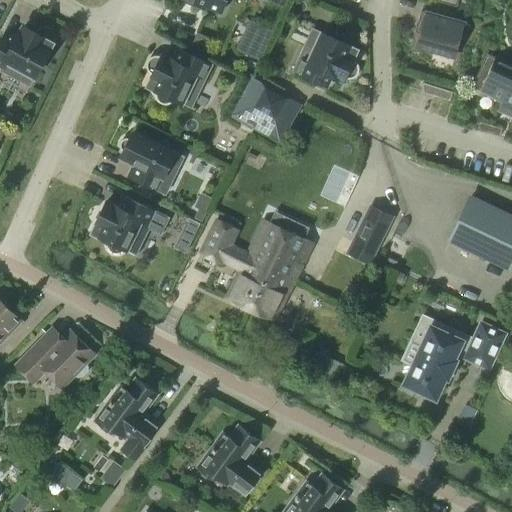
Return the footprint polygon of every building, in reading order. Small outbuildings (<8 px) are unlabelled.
[(221,11),(224,5),(226,6),(228,0),(185,0),(197,5),(199,2),(221,11)] [(469,24),(421,11),(415,32),(421,34),(417,47),(454,58),(459,37),(465,38),(469,24)] [(251,20),(239,48),(263,59),(275,31),(251,20)] [(37,31),(36,32),(24,26),(15,43),(5,38),(5,37),(4,36),(0,42),(0,66),(3,68),(2,70),(29,86),(54,41),(54,39),(55,38),(54,36),(54,34),(53,32),(52,31),(51,29),(49,28),(47,27),(45,27),(42,28),(41,28),(39,29),(37,31)] [(355,60),(353,59),(358,50),(313,29),(293,71),(321,84),(327,72),(344,80),(345,77),(347,78),(349,78),(351,78),(353,77),(354,77),(356,76),(357,75),(358,73),(359,71),(359,69),(359,67),(358,65),(358,64),(357,62),(355,60)] [(151,73),(152,74),(147,85),(157,90),(156,91),(156,93),(156,95),(156,97),(157,99),(158,100),(159,102),(160,103),(163,104),(165,104),(168,104),(170,103),(172,102),(173,101),(174,98),(192,107),(212,65),(184,51),(178,63),(161,55),(161,56),(159,55),(158,55),(155,55),(153,56),(151,57),(150,58),(149,59),(148,60),(147,63),(147,65),(147,66),(147,68),(148,70),(150,72),(151,73)] [(511,65),(487,54),(472,86),(502,100),(503,101),(511,80),(511,65)] [(251,76),(228,116),(282,145),(304,105),(251,76)] [(502,100),(498,109),(511,115),(511,80),(503,101),(502,100)] [(423,92),(452,96),(454,87),(425,82),(423,92)] [(480,121),(477,129),(489,132),(491,125),(480,121)] [(491,125),(489,132),(500,136),(502,128),(491,125)] [(133,132),(130,138),(128,138),(127,138),(125,138),(123,139),(122,140),(121,141),(121,143),(120,144),(120,145),(121,147),(121,148),(123,150),(124,151),(121,157),(138,165),(132,175),(131,176),(166,193),(183,157),(133,132)] [(450,242),(508,270),(511,260),(511,215),(472,196),(450,242)] [(92,231),(108,239),(107,242),(107,243),(107,245),(108,247),(109,249),(110,250),(111,251),(112,252),(115,253),(117,253),(118,253),(120,253),(121,252),(124,251),(125,249),(125,248),(136,253),(149,227),(161,233),(169,217),(129,198),(123,210),(106,202),(92,231)] [(371,206),(353,242),(375,253),(393,217),(371,206)] [(193,220),(201,224),(206,215),(197,211),(193,220)] [(265,219),(249,254),(250,254),(247,259),(258,264),(294,282),(313,242),(265,219)] [(187,221),(183,229),(194,235),(198,227),(187,221)] [(250,254),(249,254),(230,244),(237,230),(217,221),(202,252),(222,261),(224,256),(242,265),(226,298),(250,309),(264,282),(252,276),(258,264),(247,259),(250,254)] [(264,282),(250,309),(275,321),(294,282),(258,264),(252,276),(264,282)] [(0,341),(21,321),(6,307),(6,303),(0,296),(0,341)] [(405,384),(436,398),(445,377),(447,378),(455,361),(453,360),(457,352),(466,356),(465,358),(489,369),(505,334),(481,323),(471,346),(431,327),(423,346),(412,340),(403,360),(413,365),(405,384)] [(47,333),(16,365),(16,366),(34,385),(46,373),(61,387),(74,374),(77,377),(82,376),(87,371),(87,366),(84,363),(94,353),(71,330),(60,341),(55,341),(47,333)] [(128,391),(122,386),(96,421),(112,433),(114,430),(123,437),(126,434),(131,438),(122,450),(135,459),(159,426),(142,413),(156,394),(137,379),(128,391)] [(217,477),(226,484),(228,481),(246,494),(262,473),(244,460),(259,440),(240,426),(231,438),(224,433),(198,468),(214,480),(217,477)] [(115,485),(127,467),(114,458),(102,476),(115,485)] [(71,488),(74,483),(59,471),(53,479),(71,488)] [(307,482),(285,511),(331,511),(328,509),(342,489),(323,475),(314,487),(307,482)]
